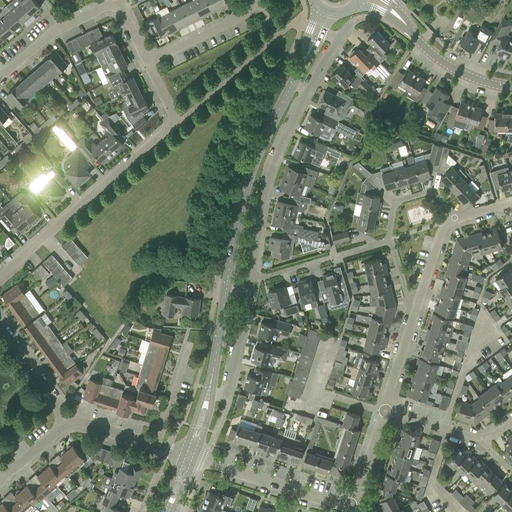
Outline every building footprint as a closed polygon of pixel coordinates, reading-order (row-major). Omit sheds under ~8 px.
[(17,0),(12,0),(6,5),(22,23),(31,15),(20,2),(19,2),(17,0)] [(21,0),(20,2),(31,15),(40,7),(33,0),(21,0)] [(206,0),(193,0),(192,1),(201,18),(212,12),(206,0)] [(220,0),(206,0),(212,12),(224,7),(223,3),(222,3),(220,0)] [(192,1),(181,6),(189,24),(201,18),(192,1)] [(1,11),(0,12),(0,16),(13,31),(22,23),(6,5),(2,9),(1,11)] [(181,6),(169,12),(178,29),(189,24),(181,6)] [(473,9),(468,13),(472,19),(477,15),(473,9)] [(169,12),(158,18),(165,32),(164,32),(166,35),(178,29),(169,12)] [(0,35),(3,39),(13,31),(0,16),(0,35)] [(165,32),(158,18),(158,17),(146,23),(145,23),(146,25),(152,36),(153,38),(153,37),(160,34),(162,37),(166,35),(164,32),(165,32)] [(504,57),(508,59),(511,48),(511,41),(509,40),(510,36),(507,35),(511,25),(511,23),(502,18),(494,32),(490,41),(499,44),(495,54),(504,57)] [(461,44),(460,45),(473,52),(479,42),(487,46),(490,41),(494,32),(481,25),(476,35),(468,30),(465,37),(463,36),(459,43),(461,44)] [(92,30),(97,40),(103,38),(98,27),(92,30)] [(459,28),(454,38),(457,40),(463,30),(459,28)] [(92,43),(97,40),(92,30),(87,32),(92,43)] [(367,49),(369,52),(370,51),(380,62),(387,55),(383,51),(390,44),(377,31),(367,40),(371,45),(367,49)] [(91,44),(92,43),(87,32),(81,35),(87,46),(91,44)] [(95,54),(97,53),(101,51),(117,43),(117,44),(112,33),(103,38),(97,40),(92,43),(91,44),(95,54)] [(81,48),(87,46),(81,35),(76,38),(81,48)] [(76,51),(81,48),(76,38),(70,40),(76,51)] [(70,54),(76,51),(70,40),(65,43),(70,54)] [(104,57),(107,63),(123,56),(117,43),(101,51),(97,53),(100,59),(104,57)] [(370,51),(369,52),(365,56),(358,49),(355,52),(354,50),(352,51),(351,53),(349,55),(351,56),(350,57),(364,72),(372,64),(375,67),(376,66),(386,77),(390,73),(380,62),(370,51)] [(56,51),(48,59),(60,72),(68,65),(56,51)] [(125,74),(122,68),(127,66),(123,56),(107,63),(96,69),(103,84),(108,82),(115,79),(125,74)] [(47,59),(40,66),(51,79),(59,72),(60,72),(48,59),(47,59)] [(363,80),(357,73),(353,77),(342,66),(341,65),(339,67),(340,67),(330,77),(337,83),(338,82),(345,88),(350,83),(354,87),(356,87),(358,85),(363,80)] [(40,66),(32,73),(43,86),(51,79),(40,66)] [(399,83),(407,89),(408,89),(418,73),(414,70),(412,72),(407,69),(403,75),(398,71),(390,85),(395,88),(399,83)] [(32,73),(23,80),(35,93),(43,86),(32,73)] [(408,89),(407,89),(404,94),(416,102),(418,99),(421,101),(422,98),(428,89),(422,86),(426,81),(420,77),(422,75),(418,73),(408,89)] [(119,88),(122,94),(138,87),(133,76),(127,79),(125,74),(115,79),(108,82),(111,87),(113,91),(119,88)] [(15,87),(27,101),(27,100),(35,93),(23,80),(16,87),(15,87)] [(358,85),(370,98),(376,93),(363,80),(358,85)] [(27,101),(15,87),(7,94),(18,108),(27,101)] [(129,98),(132,104),(144,99),(144,98),(143,98),(138,87),(122,94),(125,101),(129,98)] [(425,105),(431,108),(427,114),(440,122),(450,105),(445,101),(449,95),(436,87),(425,105)] [(325,91),(318,105),(327,109),(338,115),(345,101),(336,96),(334,95),(325,91)] [(99,98),(93,101),(96,107),(102,104),(99,98)] [(132,104),(128,106),(131,113),(126,118),(130,122),(137,130),(147,121),(144,118),(145,116),(143,112),(149,109),(144,99),(132,104)] [(348,106),(364,115),(368,108),(353,99),(348,106)] [(453,125),(463,129),(472,103),(467,101),(467,104),(460,101),(458,108),(452,106),(445,127),(452,129),(453,125)] [(472,103),(463,129),(466,130),(468,129),(470,122),(477,125),(476,127),(482,129),(483,127),(486,117),(481,115),(483,109),(476,107),(477,104),(472,103)] [(0,106),(0,123),(1,124),(9,116),(0,106)] [(495,130),(505,130),(506,130),(506,111),(501,110),(501,113),(495,113),(495,120),(489,119),(488,129),(488,132),(495,133),(495,130)] [(304,128),(313,132),(319,135),(322,128),(331,133),(337,121),(332,118),(323,114),(321,113),(318,118),(310,115),(304,128)] [(106,136),(101,140),(114,155),(119,151),(117,150),(123,145),(119,140),(125,135),(119,129),(112,121),(108,116),(100,123),(106,131),(104,133),(106,136)] [(48,125),(45,122),(34,132),(36,135),(43,129),(48,125)] [(50,128),(58,138),(65,132),(57,122),(50,128)] [(342,124),(339,130),(349,135),(352,129),(342,124)] [(370,124),(365,133),(370,135),(375,127),(370,124)] [(85,156),(88,159),(93,153),(102,163),(107,158),(109,160),(114,155),(101,140),(96,145),(93,142),(91,145),(84,137),(76,144),(85,156)] [(85,156),(76,144),(71,138),(66,143),(73,152),(66,158),(64,160),(64,161),(63,162),(63,163),(63,166),(63,168),(64,170),(64,171),(65,172),(77,185),(80,182),(81,184),(88,178),(86,177),(89,174),(85,169),(92,164),(88,159),(85,156)] [(299,141),(293,155),(302,158),(314,163),(317,156),(322,159),(327,146),(311,139),(308,145),(299,141)] [(437,172),(441,155),(443,146),(438,145),(435,144),(434,150),(430,152),(424,154),(425,156),(413,159),(415,164),(420,182),(426,180),(425,177),(430,176),(429,171),(431,170),(437,172)] [(452,167),(445,162),(447,157),(449,148),(443,146),(441,155),(437,172),(442,173),(444,175),(440,178),(444,182),(442,184),(446,188),(463,173),(459,169),(456,172),(452,167)] [(331,149),(329,155),(338,158),(340,153),(331,149)] [(414,183),(420,182),(415,164),(413,159),(412,155),(406,157),(409,165),(404,167),(408,182),(413,181),(414,183)] [(467,158),(472,163),(478,158),(470,155),(467,158)] [(398,188),(393,170),(391,165),(380,169),(381,171),(377,172),(379,178),(382,177),(383,179),(386,189),(392,187),(392,190),(398,188)] [(288,166),(284,177),(303,184),(306,178),(314,180),(317,171),(312,169),(310,174),(298,170),(288,166)] [(403,184),(408,182),(404,167),(393,170),(398,188),(404,186),(403,184)] [(511,190),(511,181),(509,171),(507,167),(490,172),(493,180),(495,190),(501,188),(502,191),(509,189),(510,191),(511,190)] [(362,173),(366,177),(370,181),(374,177),(366,169),(362,173)] [(39,181),(36,184),(36,187),(40,191),(52,206),(60,199),(58,197),(63,193),(61,190),(62,189),(63,189),(68,184),(58,173),(56,174),(52,170),(46,175),(45,174),(43,173),(40,173),(39,175),(38,177),(38,180),(39,181)] [(452,191),(456,195),(467,184),(463,179),(466,176),(463,173),(446,188),(450,193),(452,191)] [(289,197),(306,202),(314,205),(315,201),(310,200),(311,198),(302,195),(302,196),(299,195),(303,184),(284,177),(280,188),(290,192),(289,197)] [(364,193),(362,205),(380,208),(381,202),(378,202),(379,196),(374,195),(375,193),(379,189),(370,181),(366,177),(362,182),(366,185),(365,193),(364,193)] [(467,184),(456,195),(460,199),(458,200),(462,205),(467,200),(471,205),(480,196),(475,191),(479,188),(472,180),(468,184),(467,184)] [(15,197),(10,201),(31,224),(33,223),(34,224),(36,223),(37,222),(38,220),(37,219),(40,217),(34,209),(39,204),(28,192),(18,201),(15,197)] [(277,201),(275,212),(295,216),(296,210),(304,212),(306,202),(289,197),(287,203),(277,201)] [(31,224),(10,201),(2,208),(6,212),(0,217),(10,229),(16,225),(22,232),(25,230),(26,231),(28,230),(29,229),(31,227),(30,226),(31,224)] [(362,205),(359,216),(375,219),(376,214),(379,214),(380,208),(362,205)] [(298,228),(297,235),(316,239),(318,232),(302,228),(303,226),(293,224),(295,216),(275,212),(272,224),(292,228),(292,227),(298,228)] [(375,219),(359,216),(357,227),(375,231),(377,225),(374,224),(375,219)] [(491,232),(486,233),(491,251),(502,247),(496,228),(490,230),(491,232)] [(332,236),(334,244),(349,239),(347,231),(332,236)] [(481,232),(475,234),(480,251),(480,254),(491,251),(486,233),(482,235),(481,232)] [(297,235),(293,234),(292,240),(298,242),(300,242),(303,252),(320,247),(326,248),(324,244),(323,241),(316,239),(297,235)] [(465,236),(456,239),(470,254),(480,251),(475,234),(465,237),(465,236)] [(7,237),(1,244),(7,249),(13,241),(7,237)] [(274,250),(273,256),(288,258),(289,248),(290,240),(280,238),(270,237),(269,249),(274,250)] [(61,246),(66,251),(75,243),(70,238),(61,246)] [(454,248),(451,257),(467,263),(470,254),(456,239),(454,248)] [(66,251),(70,255),(79,247),(75,243),(66,251)] [(70,255),(74,260),(83,252),(79,247),(70,255)] [(83,252),(74,260),(78,265),(87,257),(83,252)] [(42,262),(47,267),(56,259),(51,254),(42,262)] [(449,264),(447,270),(463,275),(467,263),(451,257),(450,257),(448,264),(449,264)] [(47,267),(51,272),(60,264),(56,259),(47,267)] [(364,263),(366,273),(386,269),(385,263),(382,264),(381,259),(364,263)] [(41,264),(36,268),(44,278),(49,274),(47,271),(41,264)] [(51,272),(55,277),(64,269),(60,264),(51,272)] [(44,278),(36,268),(31,272),(39,282),(44,278)] [(495,279),(501,287),(511,279),(511,268),(503,273),(495,279)] [(55,277),(59,281),(68,273),(64,269),(55,277)] [(366,273),(369,284),(385,280),(384,276),(388,275),(386,269),(366,273)] [(447,278),(446,282),(462,287),(465,277),(463,276),(463,275),(447,270),(445,277),(447,278)] [(349,297),(343,278),(337,279),(335,272),(322,276),(326,289),(320,291),(323,302),(329,300),(330,303),(343,299),(342,299),(349,297)] [(68,273),(59,281),(64,286),(73,278),(68,273)] [(156,287),(170,289),(171,280),(157,279),(156,287)] [(315,299),(316,299),(313,289),(310,279),(297,283),(300,293),(303,303),(311,300),(312,304),(316,302),(315,299)] [(502,293),(504,297),(511,290),(511,279),(501,287),(501,288),(497,291),(500,294),(502,293)] [(372,294),(372,295),(391,291),(390,284),(387,285),(385,280),(369,284),(371,294),(372,294)] [(442,285),(440,291),(459,297),(462,287),(446,282),(444,286),(442,285)] [(2,295),(9,305),(24,293),(18,284),(2,295)] [(299,325),(304,326),(295,296),(288,298),(285,287),(268,292),(272,308),(282,305),(285,315),(295,312),(297,319),(299,325)] [(376,300),(377,305),(395,306),(394,298),(393,298),(391,291),(372,295),(373,300),(376,300)] [(440,298),(439,302),(456,307),(459,297),(440,291),(438,297),(440,298)] [(9,305),(16,314),(32,303),(24,293),(9,305)] [(185,297),(176,296),(176,295),(166,294),(163,315),(173,317),(174,306),(184,307),(183,314),(198,316),(200,299),(185,297)] [(456,307),(439,302),(438,306),(436,305),(434,310),(443,314),(455,317),(457,313),(454,312),(456,307)] [(32,303),(16,314),(23,324),(39,313),(32,303)] [(317,306),(321,318),(327,316),(323,304),(317,306)] [(373,311),(371,316),(391,321),(393,314),(395,306),(377,305),(375,311),(373,311)] [(433,320),(432,324),(452,331),(453,326),(450,325),(452,319),(442,316),(432,313),(430,319),(433,320)] [(25,327),(32,336),(48,325),(41,315),(25,327)] [(371,316),(369,328),(385,332),(386,327),(389,328),(391,321),(371,316)] [(258,335),(276,340),(278,333),(289,335),(292,324),(274,319),(272,325),(261,322),(258,335)] [(428,328),(426,334),(445,340),(448,341),(452,331),(432,324),(430,329),(428,328)] [(32,336),(39,346),(55,335),(48,325),(32,336)] [(500,327),(504,333),(508,331),(503,325),(500,327)] [(309,328),(306,337),(317,341),(320,332),(309,328)] [(369,328),(366,338),(386,343),(387,337),(384,336),(385,332),(369,328)] [(149,342),(168,348),(172,336),(153,330),(149,342)] [(426,341),(425,345),(442,350),(445,340),(426,334),(424,340),(426,341)] [(39,346),(46,356),(62,344),(55,335),(39,346)] [(306,337),(303,346),(315,349),(317,341),(306,337)] [(386,343),(366,338),(363,349),(380,353),(381,348),(384,349),(386,343)] [(146,353),(165,359),(168,348),(149,342),(146,353)] [(46,356),(53,366),(69,354),(62,344),(46,356)] [(268,350),(255,347),(251,360),(261,363),(269,365),(272,366),(274,357),(285,360),(288,350),(279,347),(269,345),(268,350)] [(442,350),(425,345),(423,350),(421,349),(419,355),(428,358),(439,361),(442,350)] [(303,346),(301,351),(313,355),(315,349),(303,346)] [(301,351),(300,357),(311,361),(313,355),(301,351)] [(362,357),(359,368),(377,374),(379,369),(376,368),(378,362),(372,360),(373,355),(364,352),(362,357)] [(142,364),(161,370),(165,359),(146,353),(142,364)] [(337,356),(335,361),(341,363),(346,364),(348,357),(336,353),(336,355),(337,356)] [(53,366),(60,375),(76,364),(69,354),(53,366)] [(300,357),(298,363),(309,366),(311,361),(300,357)] [(419,364),(417,368),(434,373),(436,368),(438,369),(440,365),(428,361),(418,358),(416,364),(419,364)] [(298,363),(295,371),(306,375),(309,366),(298,363)] [(76,364),(60,375),(67,385),(70,383),(76,388),(78,385),(73,380),(83,373),(76,364)] [(139,376),(157,382),(161,370),(142,364),(139,376)] [(333,366),(331,370),(331,372),(335,374),(341,376),(341,375),(342,374),(343,371),(343,369),(339,368),(333,366)] [(247,374),(244,388),(259,392),(259,393),(266,395),(268,394),(269,388),(269,387),(269,385),(272,372),(255,368),(253,376),(247,374)] [(359,368),(355,380),(370,385),(372,379),(375,380),(377,374),(359,368)] [(414,370),(412,376),(433,383),(434,378),(432,377),(434,373),(417,368),(417,371),(414,370)] [(295,371),(292,380),(303,384),(306,375),(295,371)] [(340,379),(341,376),(335,374),(331,372),(330,372),(329,375),(329,378),(328,379),(329,379),(335,380),(339,382),(340,379)] [(135,386),(154,392),(157,382),(139,376),(135,386)] [(413,381),(412,386),(429,391),(431,385),(432,385),(433,383),(412,376),(411,381),(413,381)] [(83,398),(94,401),(100,383),(89,379),(85,391),(81,387),(78,390),(84,395),(83,398)] [(511,387),(506,379),(497,385),(496,386),(507,401),(511,397),(511,398),(511,387)] [(292,380),(290,388),(301,392),(303,386),(303,384),(292,380)] [(370,385),(355,380),(353,386),(347,384),(345,390),(370,398),(371,392),(368,391),(370,385)] [(94,401),(105,405),(111,386),(100,383),(94,401)] [(495,384),(486,390),(497,405),(501,402),(502,404),(507,401),(496,386),(497,385),(496,383),(495,384)] [(105,405),(117,409),(121,393),(122,393),(123,390),(111,386),(105,405)] [(134,405),(138,406),(139,407),(140,404),(140,402),(153,406),(156,394),(154,393),(154,392),(135,386),(135,387),(134,391),(138,392),(135,400),(133,399),(134,397),(122,393),(121,393),(117,409),(116,410),(128,414),(131,404),(134,405)] [(429,391),(412,386),(411,389),(408,388),(406,394),(426,401),(429,391)] [(301,392),(290,388),(288,394),(299,398),(301,392)] [(479,399),(490,413),(495,409),(494,407),(497,405),(486,390),(478,396),(479,399)] [(438,408),(446,410),(450,397),(442,394),(438,408)] [(238,396),(235,406),(242,408),(245,398),(238,396)] [(471,404),(475,424),(482,419),(490,413),(479,399),(471,404)] [(466,422),(475,424),(471,404),(461,401),(456,418),(466,421),(466,422)] [(355,428),(359,416),(346,412),(342,425),(346,426),(331,473),(343,477),(345,467),(347,468),(359,430),(355,428)] [(293,424),(298,426),(301,415),(296,413),(295,419),(293,424)] [(249,448),(254,450),(260,432),(262,426),(257,424),(254,430),(249,429),(244,444),(250,446),(249,448)] [(239,442),(244,444),(249,429),(248,428),(238,425),(236,430),(231,428),(227,441),(238,444),(239,442)] [(402,435),(400,441),(415,446),(419,434),(400,428),(399,434),(402,435)] [(271,455),(275,457),(276,457),(281,441),(281,442),(284,434),(285,432),(279,430),(276,437),(271,435),(266,451),(272,453),(271,455)] [(260,449),(266,451),(271,435),(260,432),(254,450),(260,451),(260,449)] [(275,459),(286,463),(294,437),(284,434),(281,442),(281,441),(276,457),(275,457),(275,459)] [(511,436),(511,434),(507,437),(509,441),(504,445),(507,450),(503,453),(510,463),(511,461),(511,436)] [(294,437),(286,463),(291,464),(292,462),(298,464),(301,454),(303,449),(297,447),(300,439),(294,437)] [(427,450),(430,451),(436,453),(439,441),(431,438),(427,450)] [(395,446),(393,451),(412,457),(415,446),(400,441),(398,447),(395,446)] [(67,450),(66,451),(79,466),(90,457),(82,448),(78,451),(73,445),(72,446),(70,445),(68,445),(67,446),(67,448),(67,450)] [(97,459),(104,461),(107,450),(96,447),(95,452),(99,453),(97,459)] [(453,469),(455,467),(454,466),(467,453),(463,450),(461,451),(458,448),(445,461),(452,468),(453,468),(453,469)] [(107,450),(104,461),(110,463),(113,452),(107,450)] [(65,463),(61,467),(68,476),(79,466),(66,451),(65,451),(64,451),(62,451),(61,452),(60,454),(61,455),(60,456),(65,463)] [(394,458),(392,464),(408,469),(410,463),(416,465),(418,460),(411,458),(412,457),(393,451),(391,457),(394,458)] [(302,465),(315,469),(319,456),(306,452),(305,456),(302,465)] [(463,474),(465,473),(464,472),(476,459),(473,455),(471,457),(467,453),(454,466),(455,467),(462,474),(463,474)] [(328,473),(328,472),(332,460),(319,456),(315,469),(328,473)] [(465,473),(472,480),(486,466),(482,461),(480,463),(476,459),(464,472),(465,473)] [(114,473),(112,478),(115,479),(116,479),(133,486),(136,478),(138,478),(142,468),(131,464),(123,461),(121,468),(120,468),(117,475),(114,473)] [(387,469),(386,474),(399,479),(404,481),(404,480),(408,469),(392,464),(390,470),(387,469)] [(50,465),(44,470),(57,485),(68,476),(61,467),(56,471),(50,465)] [(479,488),(482,486),(496,471),(492,467),(490,469),(486,466),(472,480),(479,488)] [(44,470),(37,476),(43,482),(38,487),(46,495),(57,485),(44,470)] [(496,471),(482,486),(489,494),(495,488),(502,481),(498,477),(500,476),(496,471)] [(399,479),(386,474),(382,487),(384,488),(383,491),(388,493),(392,491),(395,491),(399,479)] [(436,479),(440,483),(444,479),(440,475),(436,479)] [(109,484),(105,496),(116,500),(119,493),(129,497),(131,491),(132,492),(134,486),(133,486),(116,479),(115,479),(112,478),(109,484)] [(444,479),(440,483),(443,487),(448,483),(444,479)] [(90,482),(86,488),(92,490),(95,483),(90,482)] [(493,494),(501,503),(511,491),(511,487),(510,486),(509,488),(504,483),(497,490),(493,494)] [(27,485),(21,490),(34,505),(46,495),(38,487),(33,491),(27,485)] [(78,487),(66,496),(70,501),(82,491),(78,487)] [(205,495),(202,501),(221,509),(224,503),(231,505),(231,503),(235,494),(221,488),(218,495),(208,491),(206,496),(205,495)] [(451,493),(455,497),(459,493),(456,489),(451,493)] [(16,506),(15,506),(20,511),(38,511),(39,511),(34,506),(34,505),(21,490),(20,491),(19,490),(17,490),(15,491),(15,493),(16,495),(15,496),(20,502),(16,506)] [(511,491),(501,503),(509,511),(511,507),(511,491)] [(459,493),(455,497),(459,501),(463,497),(459,493)] [(378,499),(379,502),(382,507),(385,511),(389,511),(395,509),(398,507),(394,500),(391,495),(388,497),(387,498),(385,495),(378,499)] [(66,496),(55,506),(59,511),(70,501),(66,496)] [(107,511),(106,511),(123,511),(113,508),(116,500),(105,496),(102,503),(105,505),(103,509),(107,511)] [(420,508),(422,510),(424,509),(427,507),(423,500),(418,503),(420,508)] [(227,511),(228,511),(221,509),(202,501),(200,507),(201,508),(199,511),(227,511)] [(0,511),(20,511),(15,506),(14,507),(12,505),(8,508),(3,502),(2,503),(0,502),(0,511)]
